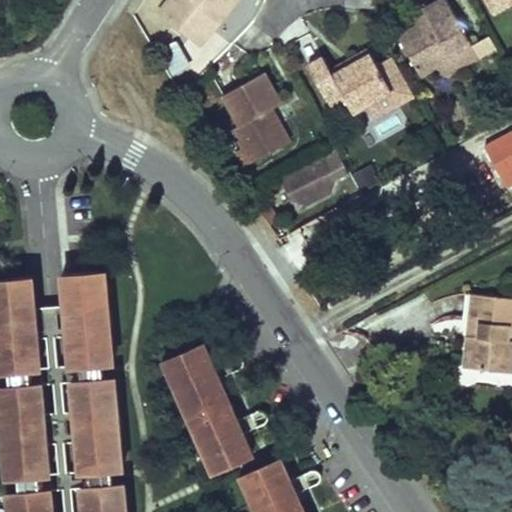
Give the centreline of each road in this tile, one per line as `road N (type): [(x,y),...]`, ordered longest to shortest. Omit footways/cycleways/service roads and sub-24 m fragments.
road 1 (tertiary): [(61,109),(156,173),(281,331),(404,511)]
road 2 (residential): [(68,511),(32,140)]
road 3 (unknown): [(281,331),(511,221)]
